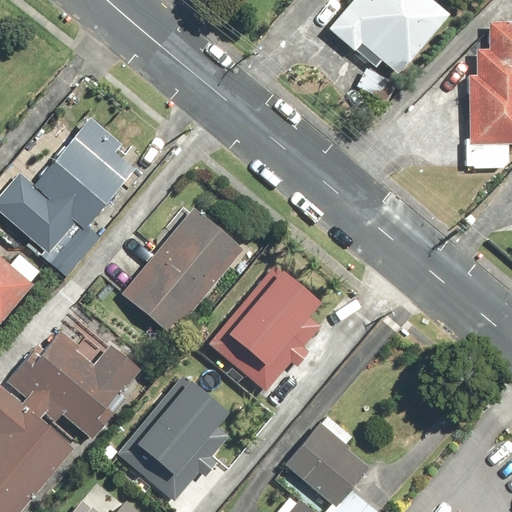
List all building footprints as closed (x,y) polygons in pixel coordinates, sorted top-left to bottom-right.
[(357,0),(343,0),(318,31),(383,83),(440,13),(423,0),(360,0),(359,2),(357,0)] [(458,74),(460,143),(511,142),(511,19),(479,20),(479,50),(466,51),(467,76),(458,74)] [(19,165),(0,188),(0,208),(53,253),(81,220),(88,226),(137,168),(119,154),(126,145),(94,117),(40,182),(19,165)] [(194,204),(123,294),(175,334),(246,245),(194,204)] [(0,254),(0,323),(1,325),(36,286),(0,254)] [(278,259),(211,344),(270,391),(319,329),(311,323),(329,300),(278,259)] [(98,366),(61,336),(48,352),(42,347),(13,382),(35,399),(26,410),(3,391),(0,394),(0,511),(36,511),(89,450),(48,417),(49,415),(58,423),(67,413),(95,437),(114,415),(105,408),(139,367),(115,347),(98,366)] [(186,370),(120,452),(178,499),(230,436),(221,429),(236,411),(186,370)] [(321,423),(288,461),(340,505),(372,467),(321,423)] [(98,511),(86,501),(76,511),(139,511),(129,503),(120,511),(98,511)]
